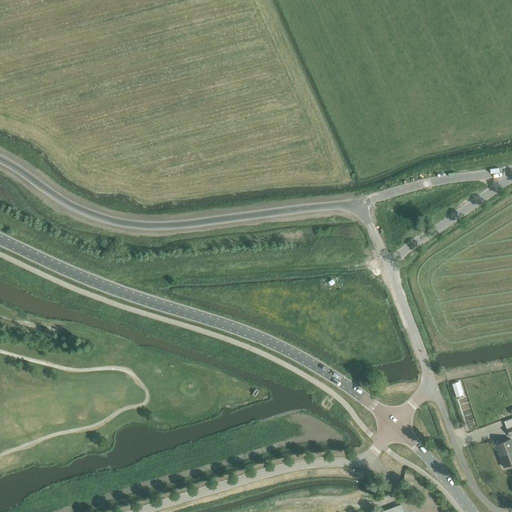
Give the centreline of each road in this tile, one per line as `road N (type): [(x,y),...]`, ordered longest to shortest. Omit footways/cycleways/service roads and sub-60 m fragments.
road 1 (tertiary): [(394,425),(322,368),(272,343),(120,293),(0,240)]
road 2 (unclassified): [(359,201),(159,226),(77,208),(0,158)]
road 3 (unclassified): [(135,511),(311,462),(365,457),(394,425)]
road 4 (unclassified): [(394,425),(427,389),(387,263)]
road 5 (unclassified): [(359,201),(511,169)]
road 6 (unclassified): [(387,263),(511,173)]
